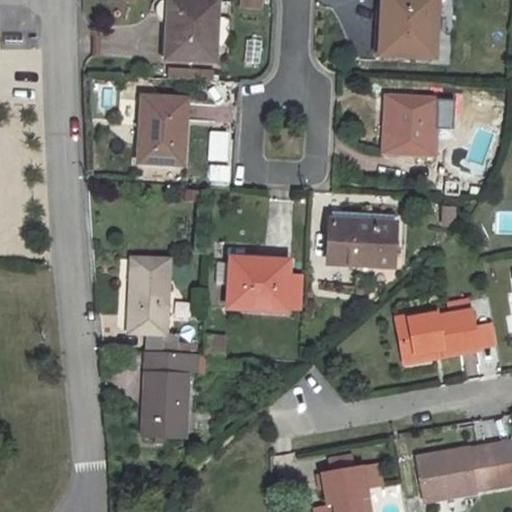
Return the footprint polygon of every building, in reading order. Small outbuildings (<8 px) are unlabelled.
[(220,0),(170,0),(168,54),(218,57),(220,0)] [(444,59),(446,0),(382,0),(382,15),(390,14),(388,57),(444,59)] [(169,67),(168,75),(208,80),(209,72),(169,67)] [(192,99),(144,96),(141,158),(189,160),(192,99)] [(443,108),(391,104),(388,153),(440,155),(443,108)] [(209,132),(208,162),(228,163),(228,133),(209,132)] [(339,212),(397,216),(398,203),(339,201),(339,212)] [(397,216),(339,212),(337,252),(396,256),(397,216)] [(311,303),(314,262),(292,261),(292,250),(234,246),(231,300),(311,303)] [(149,328),(147,350),(179,352),(180,331),(168,330),(173,255),(136,252),(133,327),(149,328)] [(469,344),(471,352),(503,347),(498,314),(497,304),(464,310),(464,303),(421,311),(429,350),(469,344)] [(511,311),(498,314),(503,347),(511,344),(511,311)] [(206,335),(204,353),(224,356),(227,338),(206,335)] [(430,359),(471,352),(469,344),(429,350),(430,359)] [(179,352),(147,350),(142,438),(187,439),(191,379),(200,380),(203,353),(179,352)] [(423,466),(428,493),(511,479),(511,475),(506,442),(438,453),(440,463),(423,466)] [(327,460),(328,469),(348,466),(346,456),(327,460)] [(348,466),(328,469),(313,472),(318,503),(333,500),(334,511),(365,511),(361,488),(376,485),(371,461),(357,464),(348,466)] [(334,511),(333,500),(318,503),(305,505),(306,511),(334,511)]
